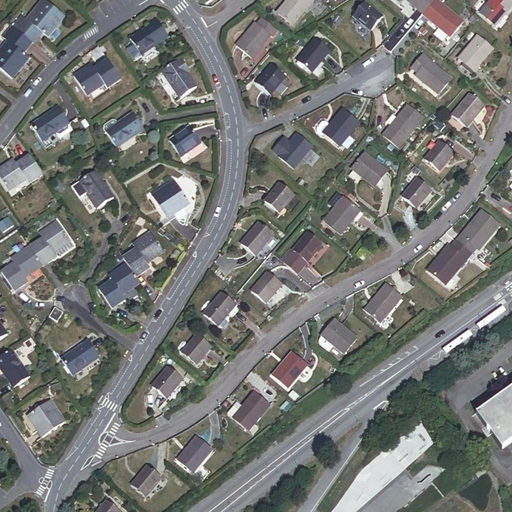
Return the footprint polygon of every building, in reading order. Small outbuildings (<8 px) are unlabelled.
[(293,27),(312,4),(306,0),(288,0),(285,4),(286,5),(278,14),(293,27)] [(425,0),(405,0),(417,10),(425,0)] [(425,0),(417,10),(422,15),(423,14),(435,0),(425,0)] [(429,19),(441,5),(435,0),(423,14),(429,19)] [(511,3),(508,0),(493,0),(481,14),(495,27),(511,8),(511,3)] [(48,39),(64,18),(43,1),(26,21),(22,17),(13,28),(32,43),(33,44),(42,34),(48,39)] [(382,18),(365,4),(354,17),(371,32),(382,18)] [(463,24),(441,5),(429,19),(428,20),(438,29),(439,28),(451,38),(463,24)] [(255,25),(237,47),(252,59),(262,47),(270,37),(273,40),(278,34),(262,20),(257,27),(255,25)] [(140,56),(168,38),(157,22),(142,32),(143,35),(131,42),(140,56)] [(23,54),(32,43),(13,28),(12,27),(3,38),(8,42),(0,51),(0,70),(12,80),(29,59),(23,54)] [(130,40),(131,42),(143,35),(142,32),(130,40)] [(478,38),(459,60),(474,73),(483,63),(482,62),(492,50),(478,38)] [(320,63),(329,52),(316,41),(298,62),(318,78),(323,72),(320,69),(323,65),(320,63)] [(262,47),(252,59),(254,61),(265,49),(262,47)] [(418,74),(428,62),(423,57),(413,69),(418,74)] [(196,89),(185,73),(187,72),(180,60),(162,73),(180,99),(196,89)] [(74,77),(86,97),(104,85),(106,89),(120,81),(108,61),(94,70),(91,66),(74,77)] [(451,81),(428,62),(418,74),(416,76),(429,86),(428,87),(438,96),(451,81)] [(257,85),(270,96),(285,79),(272,68),(257,85)] [(470,96),(452,116),(467,129),(484,109),(470,96)] [(390,129),(405,142),(423,120),(409,108),(399,120),(398,119),(390,129)] [(72,133),(67,126),(69,125),(58,109),(31,127),(42,143),(55,134),(60,141),(72,133)] [(324,135),(339,148),(359,124),(343,111),(330,127),(324,135)] [(116,149),(144,131),(134,114),(118,124),(116,121),(113,121),(104,126),(103,129),(105,132),(116,149)] [(324,135),(330,127),(325,123),(322,123),(317,129),(317,133),(322,137),(324,135)] [(190,128),(169,142),(180,158),(200,144),(190,128)] [(278,157),(293,170),(311,149),(298,137),(290,146),(283,140),(273,152),(279,157),(278,157)] [(425,160),(439,172),(453,156),(440,143),(425,160)] [(387,173),(365,155),(354,169),(365,179),(365,180),(374,188),(387,173)] [(42,176),(30,157),(21,162),(15,166),(12,161),(0,169),(0,179),(8,192),(26,181),(29,185),(42,176)] [(18,158),(12,161),(15,166),(21,162),(18,158)] [(95,172),(92,174),(100,185),(103,183),(95,172)] [(92,174),(79,183),(97,210),(113,199),(103,183),(100,185),(92,174)] [(403,198),(416,209),(431,193),(417,181),(403,198)] [(174,182),(152,197),(167,220),(190,205),(174,182)] [(266,203),(279,214),(294,197),(280,186),(266,203)] [(325,221),(339,234),(358,212),(339,196),(330,207),(334,210),(325,221)] [(478,252),(499,227),(482,212),(456,243),(471,256),(476,250),(478,252)] [(0,231),(1,233),(12,228),(8,220),(0,223),(0,231)] [(53,254),(70,243),(57,224),(40,235),(43,239),(29,248),(42,268),(56,258),(53,254)] [(259,225),(242,245),(256,257),(273,237),(259,225)] [(146,265),(163,253),(151,234),(134,246),(136,250),(126,257),(122,260),(126,266),(135,278),(149,269),(146,265)] [(297,275),(322,246),(308,234),(283,263),(297,275)] [(70,243),(53,254),(56,258),(59,256),(60,258),(74,248),(70,243)] [(474,258),(471,256),(456,243),(451,248),(449,246),(428,271),(449,289),(454,283),(451,280),(468,259),(471,262),(474,258)] [(42,268),(29,248),(12,260),(15,264),(1,274),(14,293),(28,284),(25,279),(42,268)] [(363,249),(357,255),(364,261),(369,254),(363,249)] [(122,250),(118,253),(122,260),(126,257),(122,250)] [(122,296),(139,285),(135,278),(126,266),(109,277),(113,282),(98,291),(111,310),(125,301),(122,296)] [(267,275),(252,293),(266,305),(281,288),(267,275)] [(385,286),(364,311),(380,324),(401,300),(385,286)] [(204,315),(218,327),(235,307),(222,295),(204,315)] [(57,323),(62,314),(54,309),(48,318),(57,323)] [(343,355),(356,340),(334,321),(319,340),(319,345),(329,353),(334,347),(343,355)] [(197,338),(182,354),(196,366),(210,350),(197,338)] [(88,343),(61,361),(72,377),(98,359),(88,343)] [(29,379),(11,352),(0,359),(0,369),(1,371),(3,369),(6,373),(3,374),(13,390),(29,379)] [(281,366),(272,377),(287,389),(306,367),(292,355),(282,367),(281,366)] [(168,370),(152,388),(167,400),(182,382),(168,370)] [(61,392),(59,384),(50,387),(52,394),(61,392)] [(511,388),(476,414),(502,450),(511,443),(511,388)] [(268,407),(254,395),(243,408),(237,403),(227,415),(247,432),(268,407)] [(50,402),(27,417),(41,440),(64,425),(50,402)] [(291,408),(286,403),(280,409),(285,414),(291,408)] [(211,452),(196,440),(188,450),(189,450),(179,462),(193,473),(211,452)] [(131,486),(145,498),(161,479),(147,468),(131,486)] [(117,511),(106,503),(98,511),(117,511)]
